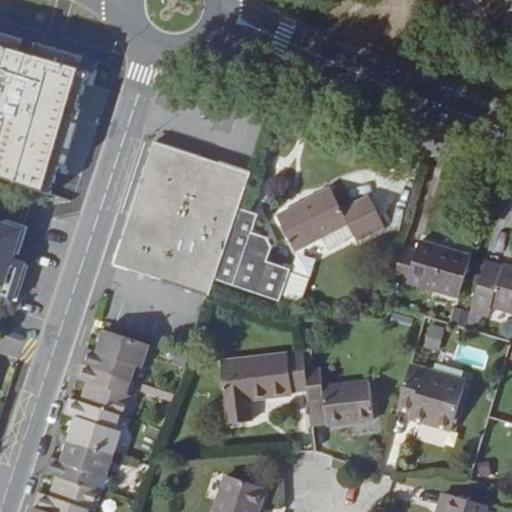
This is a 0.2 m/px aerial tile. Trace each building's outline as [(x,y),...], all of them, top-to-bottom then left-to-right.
[(105,98),(116,67),(18,38),(9,69),(105,98)] [(75,127),(30,111),(16,154),(57,168),(62,150),(65,143),(69,144),(75,127)] [(239,209),(250,176),(155,145),(115,267),(209,298),(210,293),(215,280),(239,209)] [(384,230),(369,200),(341,213),(330,193),(278,219),(296,253),(348,227),(357,244),(384,230)] [(258,216),(239,209),(215,280),(280,302),(291,271),(267,263),(272,248),(267,239),(252,234),(258,216)] [(0,299),(12,303),(25,263),(13,259),(21,231),(0,223),(0,299)] [(417,254),(404,250),(394,281),(458,300),(471,259),(420,244),(417,254)] [(511,270),(503,268),(502,270),(484,265),(469,314),(489,320),(492,310),(511,316),(511,270)] [(87,352),(82,366),(133,383),(137,369),(143,370),(150,348),(102,332),(95,355),(87,352)] [(306,375),(304,355),(222,365),(228,426),(250,425),(248,402),(309,395),(306,375)] [(86,384),(80,403),(85,405),(120,417),(127,419),(134,400),(127,398),(133,383),(82,366),(77,382),(86,384)] [(466,384),(410,368),(397,411),(413,415),(411,422),(452,434),(466,384)] [(306,375),(309,395),(312,430),(373,423),(370,386),(323,390),(321,374),(306,375)] [(153,389),(175,397),(178,390),(155,383),(153,389)] [(175,397),(153,389),(149,389),(147,397),(172,405),(175,397)] [(120,417),(85,405),(80,403),(71,401),(66,415),(75,418),(67,442),(115,457),(122,434),(116,431),(120,417)] [(108,480),(115,457),(67,442),(60,463),(51,460),(46,476),(55,478),(97,492),(101,477),(108,480)] [(35,509),(42,511),(89,511),(90,511),(96,511),(103,494),(97,492),(55,478),(49,497),(40,494),(35,509)] [(214,511),(260,511),(267,492),(226,478),(214,511)] [(488,511),(489,509),(480,506),(448,497),(443,511),(488,511)]
